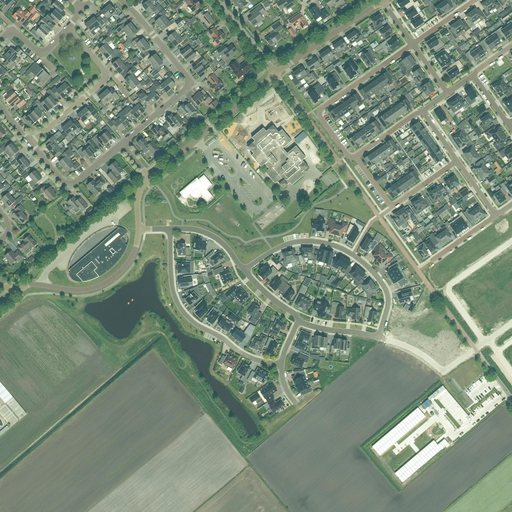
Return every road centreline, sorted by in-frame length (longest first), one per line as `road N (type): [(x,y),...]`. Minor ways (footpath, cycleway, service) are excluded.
road 1 (residential): [(373,336),(386,291),(345,250),(294,242),(244,270)]
road 2 (residential): [(121,145),(188,79),(121,0)]
road 3 (residential): [(280,364),(236,350),(182,311),(170,272),(170,228)]
road 4 (residential): [(355,157),(319,111),(412,45)]
road 5 (unclassified): [(13,295),(31,284),(83,290),(106,283),(131,257),(138,229)]
road 6 (unclassified): [(151,178),(274,73)]
road 7 (residential): [(511,241),(446,287),(483,340)]
road 8 (tertiary): [(274,73),(381,1)]
road 9 (residential): [(29,142),(70,184),(121,145)]
